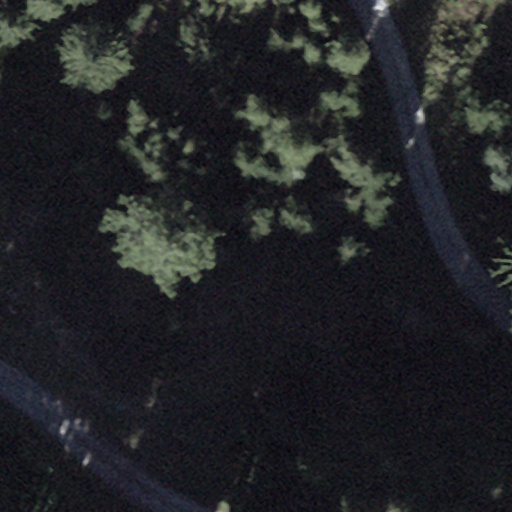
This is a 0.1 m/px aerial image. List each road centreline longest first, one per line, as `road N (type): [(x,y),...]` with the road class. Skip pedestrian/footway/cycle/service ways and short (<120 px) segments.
road 1 (track): [(367,0),(387,38),(446,237),(492,310),(511,327)]
road 2 (track): [(169,511),(129,490),(0,378)]
